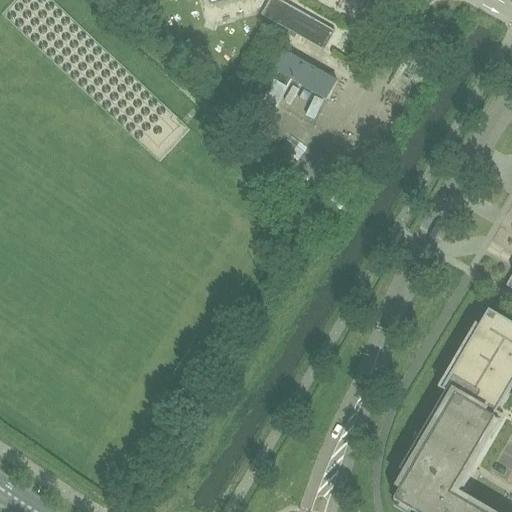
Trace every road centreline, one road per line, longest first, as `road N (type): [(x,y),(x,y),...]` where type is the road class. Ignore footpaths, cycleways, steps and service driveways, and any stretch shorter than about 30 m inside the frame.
road 1 (unclassified): [(317,511),(423,242),(511,96)]
road 2 (unknown): [(432,0),(335,126)]
